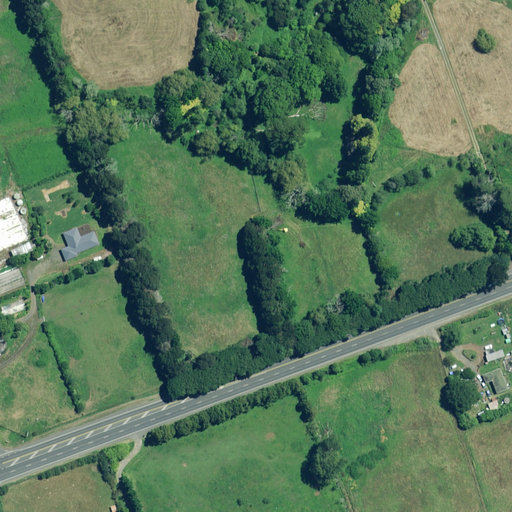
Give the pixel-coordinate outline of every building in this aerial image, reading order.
[(0,250),(27,239),(8,197),(0,200),(0,250)] [(79,237),(75,228),(62,233),(67,247),(60,250),(64,261),(77,256),(76,254),(97,245),(92,232),(79,237)] [(32,251),(31,248),(35,246),(34,242),(29,244),(28,242),(10,250),(13,258),(32,251)] [(0,294),(24,284),(17,269),(0,276),(0,294)] [(25,308),(22,299),(0,308),(4,317),(25,308)] [(503,356),(501,350),(484,355),(487,362),(503,356)] [(507,389),(499,368),(481,375),(484,383),(490,381),(495,393),(507,389)] [(507,396),(501,399),(504,404),(510,401),(507,396)] [(499,409),(496,401),(487,404),(490,412),(499,409)]
